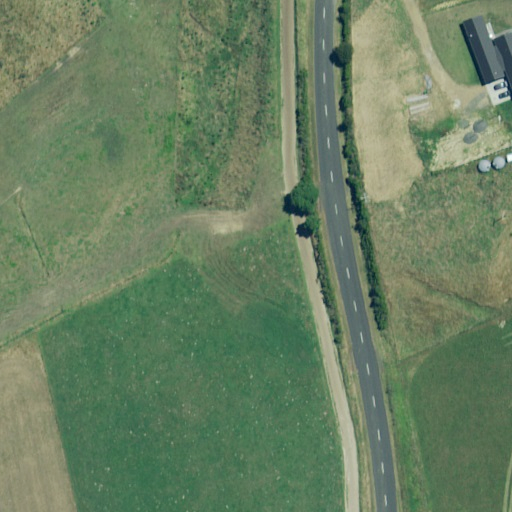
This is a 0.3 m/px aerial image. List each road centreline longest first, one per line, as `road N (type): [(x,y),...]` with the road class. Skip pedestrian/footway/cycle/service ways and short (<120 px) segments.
road 1 (track): [(289,0),(287,167),(350,453),(351,511)]
road 2 (unclassified): [(393,511),(392,438),(333,154),(331,0)]
